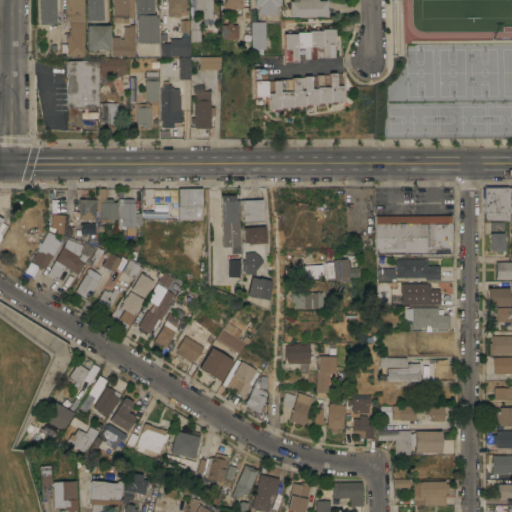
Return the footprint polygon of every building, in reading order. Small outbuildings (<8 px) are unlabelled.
[(55,0),(55,21),(55,24),(39,24),(39,21),(38,21),(38,0),(55,0)] [(82,0),(83,57),(74,57),(74,54),(65,54),(65,51),(60,52),(60,42),(65,42),(65,34),(69,34),(69,32),(68,32),(68,29),(69,29),(69,23),(68,23),(68,20),(64,20),(64,0),(82,0)] [(101,0),(102,19),(86,20),(85,0),(101,0)] [(132,0),(133,17),(120,17),(120,22),(112,22),(112,14),(112,0),(132,0)] [(152,0),(152,15),(154,15),(154,18),(155,18),(156,43),(136,43),(136,15),(134,15),(134,0),(152,0)] [(185,0),(185,3),(184,3),(184,9),(187,9),(187,15),(179,15),(179,16),(167,16),(167,3),(166,3),(166,0),(185,0)] [(211,0),(211,24),(203,24),(203,19),(201,19),(201,9),(194,9),(194,0),(211,0)] [(242,0),(242,8),(225,8),(225,0),(242,0)] [(280,0),(280,5),(276,5),(276,14),(259,14),(259,5),(254,5),(254,0),(280,0)] [(287,16),(287,1),(298,1),(298,0),(326,0),(326,16),(287,16)] [(199,41),(189,41),(189,19),(199,19),(199,41)] [(237,39),(223,38),(224,24),(227,24),(227,22),(231,22),(231,25),(237,25),(237,39)] [(264,49),(261,49),(261,54),(250,55),(250,22),(263,22),(264,49)] [(85,25),(108,25),(108,50),(106,50),(106,51),(90,51),(90,50),(85,50),(85,25)] [(133,55),(110,55),(110,36),(119,37),(119,39),(122,39),(122,26),(128,26),(128,25),(133,25),(133,55)] [(283,33),(287,33),(287,30),(296,30),(296,29),(305,29),(305,32),(308,32),(308,28),(317,27),(317,30),(320,30),(320,26),(329,26),(329,29),(333,29),(333,57),(315,57),(315,58),(303,58),(303,60),(296,60),(296,61),(290,62),(290,49),(284,49),(283,33)] [(159,56),(159,43),(169,43),(169,38),(180,38),(180,37),(188,37),(188,56),(159,56)] [(177,57),(189,57),(189,56),(219,55),(219,68),(198,69),(198,63),(188,63),(189,79),(177,79),(177,57)] [(124,58),(124,73),(128,73),(128,90),(119,90),(118,74),(98,74),(98,58),(124,58)] [(66,60),(96,60),(97,106),(66,106),(66,60)] [(265,96),(262,96),(262,99),(253,99),(253,68),(266,68),(266,80),(278,80),(278,79),(290,79),(290,77),(302,77),(302,76),(315,76),(315,74),(327,74),(327,73),(339,73),(339,101),(336,101),(336,104),(327,104),(327,103),(324,103),(324,105),(315,105),(315,104),(311,104),(311,107),(302,107),(302,106),(299,106),(299,108),(290,108),(290,107),(287,107),(287,110),(278,110),(278,111),(269,112),(269,109),(266,109),(265,96)] [(143,80),(144,80),(144,71),(156,71),(156,80),(157,80),(157,104),(150,104),(150,100),(143,100),(143,80)] [(160,84),(169,84),(169,87),(171,87),(171,88),(177,89),(177,97),(178,97),(178,110),(179,110),(178,123),(171,123),(171,127),(160,127),(160,120),(157,120),(158,88),(160,88),(160,84)] [(209,107),(213,107),(213,115),(209,115),(209,128),(193,128),(193,123),(189,123),(189,117),(193,117),(193,94),(195,94),(195,91),(209,91),(209,107)] [(114,103),(114,127),(97,127),(98,102),(114,103)] [(134,103),(146,103),(149,105),(149,107),(148,107),(148,127),(140,127),(140,124),(134,124),(134,103)] [(508,220),(484,220),(484,187),(509,187),(508,220)] [(116,219),(109,219),(109,231),(97,231),(97,221),(100,221),(100,219),(99,219),(99,212),(96,212),(96,199),(97,199),(97,188),(105,188),(105,199),(112,199),(112,202),(116,202),(116,219)] [(201,219),(178,219),(177,189),(200,188),(201,219)] [(220,197),(233,197),(233,200),(237,200),(237,246),(220,246),(220,197)] [(94,219),(95,219),(94,233),(80,233),(80,224),(78,224),(78,219),(78,198),(94,199),(94,219)] [(118,202),(119,202),(119,198),(123,198),(123,199),(134,199),(133,202),(134,202),(134,213),(141,213),(141,225),(134,225),(134,227),(133,235),(125,235),(125,225),(117,225),(118,202)] [(238,200),(261,199),(262,221),(239,222),(238,200)] [(65,234),(65,233),(57,232),(57,233),(47,230),(48,216),(50,216),(50,214),(68,215),(67,226),(76,227),(76,232),(73,233),(73,235),(65,234)] [(450,215),(451,253),(374,254),(374,215),(450,215)] [(489,233),(490,233),(490,221),(503,222),(503,251),(498,251),(498,252),(494,252),(494,251),(489,251),(489,233)] [(262,226),(263,243),(245,244),(245,242),(241,242),(240,227),(262,226)] [(44,269),(42,267),(41,269),(38,268),(39,266),(31,261),(37,250),(36,249),(38,246),(39,247),(47,233),(61,241),(44,269)] [(73,233),(97,234),(97,245),(73,238),(73,233)] [(64,246),(66,241),(58,239),(60,234),(68,237),(67,239),(95,248),(90,256),(81,251),(80,253),(87,258),(77,274),(65,266),(56,280),(47,274),(64,246)] [(94,266),(88,262),(97,248),(104,250),(94,266)] [(112,272),(101,266),(105,258),(101,256),(104,250),(106,251),(107,251),(120,259),(112,272)] [(240,273),(240,271),(238,271),(238,260),(240,260),(240,252),(250,251),(258,261),(251,266),(250,274),(240,273)] [(235,260),(223,259),(222,277),(234,277),(235,260)] [(328,260),(343,259),(343,260),(346,261),(346,267),(355,267),(356,276),(330,277),(328,260)] [(427,259),(427,265),(439,265),(439,279),(425,279),(425,277),(396,277),(396,259),(427,259)] [(129,260),(141,267),(134,278),(122,271),(129,260)] [(511,261),(511,279),(496,279),(495,262),(511,261)] [(294,279),(316,278),(315,265),(294,265),(294,279)] [(101,275),(97,281),(98,282),(89,296),(87,295),(85,298),(75,291),(87,271),(86,271),(88,268),(101,275)] [(395,281),(376,281),(376,268),(395,268),(395,281)] [(163,271),(173,278),(166,288),(157,281),(163,271)] [(210,272),(214,273),(214,281),(219,282),(219,280),(226,281),(226,282),(232,283),(232,297),(225,295),(225,294),(217,293),(217,291),(209,288),(211,280),(210,272)] [(141,273),(154,281),(144,297),(140,294),(139,297),(143,299),(133,313),(136,315),(129,325),(118,319),(124,309),(120,306),(141,273)] [(246,277),(254,279),(254,277),(265,280),(267,284),(263,300),(250,297),(242,295),(246,277)] [(401,304),(401,292),(399,292),(399,283),(427,283),(427,285),(429,285),(429,289),(439,289),(439,304),(401,304)] [(107,311),(95,304),(104,290),(108,292),(109,290),(112,292),(114,288),(119,291),(107,311)] [(509,288),(509,296),(511,296),(511,304),(509,304),(509,305),(486,305),(486,288),(509,288)] [(160,320),(158,319),(155,323),(157,324),(154,328),(153,327),(147,336),(137,329),(138,327),(137,326),(147,310),(150,311),(151,308),(153,310),(156,306),(156,307),(161,300),(160,299),(164,292),(164,293),(166,290),(175,295),(160,320)] [(285,293),(316,292),(316,308),(288,308),(288,302),(285,302),(285,293)] [(437,307),(437,309),(443,309),(443,314),(449,314),(449,328),(436,328),(429,328),(429,325),(422,325),(422,327),(420,327),(420,330),(404,330),(404,308),(411,308),(411,307),(437,307)] [(511,307),(511,325),(508,326),(508,321),(496,321),(496,307),(511,307)] [(169,314),(185,324),(182,329),(178,326),(165,347),(153,340),(169,314)] [(214,340),(221,328),(245,343),(238,355),(214,340)] [(189,329),(211,343),(204,353),(200,351),(192,364),(174,352),(189,329)] [(511,336),(511,353),(493,353),(493,354),(489,354),(489,342),(491,342),(491,335),(494,335),(494,336),(511,336)] [(306,363),(284,363),(284,357),(281,357),(281,346),(284,344),(291,344),(291,343),(296,343),(296,344),(306,344),(306,363)] [(211,347),(232,360),(220,381),(198,368),(211,347)] [(332,356),(332,371),(326,371),(325,392),(313,392),(314,370),(315,370),(315,355),(332,356)] [(376,366),(376,357),(380,357),(380,356),(383,356),(383,357),(403,357),(403,367),(376,366)] [(511,357),(511,373),(493,374),(493,357),(511,357)] [(236,359),(258,372),(243,397),(221,384),(236,359)] [(404,368),(404,363),(411,363),(411,359),(420,359),(420,381),(383,381),(383,375),(384,375),(384,368),(404,368)] [(440,371),(440,379),(433,379),(433,359),(446,359),(446,371),(440,371)] [(77,388),(73,385),(76,381),(68,376),(77,363),(88,370),(77,388)] [(85,398),(94,401),(104,379),(96,375),(85,398)] [(106,385),(114,390),(112,394),(118,397),(107,415),(106,417),(97,411),(98,410),(93,407),(106,385)] [(267,392),(264,397),(265,398),(257,412),(249,408),(250,407),(244,405),(245,402),(253,385),(267,392)] [(511,398),(493,398),(494,387),(508,387),(508,385),(511,385),(511,398)] [(279,403),(290,406),(293,395),(283,392),(279,403)] [(302,424),(288,420),(297,392),(311,397),(302,424)] [(366,412),(357,412),(357,410),(350,410),(350,405),(346,405),(346,398),(349,398),(349,394),(367,395),(366,412)] [(124,397),(133,402),(127,412),(130,413),(134,415),(134,416),(136,417),(127,431),(109,420),(124,397)] [(73,412),(63,430),(47,421),(46,423),(41,419),(52,400),(73,412)] [(328,403),(344,404),(342,428),(337,428),(337,432),(329,432),(330,427),(326,427),(328,403)] [(412,406),(412,420),(390,419),(390,412),(391,412),(391,405),(412,406)] [(443,421),(429,421),(429,414),(425,414),(425,406),(443,406),(443,421)] [(511,407),(511,425),(499,425),(500,422),(496,422),(496,411),(499,411),(499,407),(511,407)] [(322,424),(313,424),(313,409),(322,409),(322,424)] [(372,438),(360,437),(360,434),(358,434),(358,433),(353,433),(353,430),(352,430),(352,418),(358,419),(359,415),(366,415),(366,422),(370,422),(370,421),(373,422),(372,438)] [(124,433),(114,449),(97,438),(104,428),(108,423),(124,433)] [(143,423),(151,425),(151,426),(158,428),(166,430),(165,433),(167,434),(164,443),(162,442),(159,452),(144,447),(143,451),(136,449),(137,446),(136,446),(143,423)] [(84,433),(83,435),(88,438),(87,440),(91,442),(85,452),(77,448),(76,449),(65,443),(71,433),(73,435),(76,428),(84,433)] [(170,452),(165,451),(170,429),(185,433),(186,429),(200,433),(194,458),(170,452)] [(408,430),(408,433),(413,433),(413,431),(439,431),(440,452),(413,452),(413,445),(408,446),(408,454),(392,454),(392,440),(376,440),(376,430),(408,430)] [(511,431),(511,447),(496,447),(496,444),(492,444),(492,435),(496,435),(496,431),(511,431)] [(221,482),(220,482),(219,485),(215,484),(215,480),(206,478),(206,477),(204,476),(209,457),(211,458),(211,456),(214,457),(215,453),(227,456),(221,482)] [(511,455),(511,473),(494,474),(494,473),(491,473),(491,456),(511,455)] [(422,479),(422,464),(427,464),(427,459),(451,458),(451,479),(422,479)] [(257,470),(249,488),(246,494),(243,493),(242,496),(240,495),(239,498),(231,495),(244,464),(257,470)] [(40,488),(39,465),(49,465),(50,487),(45,487),(47,499),(41,499),(40,488)] [(142,489),(143,489),(142,493),(122,489),(122,487),(121,486),(122,484),(123,484),(124,478),(123,478),(124,472),(129,473),(130,473),(140,475),(140,479),(144,480),(142,489)] [(276,478),(273,487),(272,487),(269,501),(270,501),(268,511),(251,507),(260,474),(276,478)] [(407,488),(407,479),(392,479),(391,487),(407,488)] [(76,510),(74,510),(74,511),(58,511),(58,510),(63,510),(63,506),(53,507),(51,482),(74,480),(76,510)] [(114,483),(115,480),(120,481),(119,489),(115,506),(106,506),(106,511),(89,511),(90,503),(87,503),(88,480),(114,483)] [(497,484),(507,484),(507,481),(511,480),(511,497),(497,497),(497,484)] [(415,482),(415,481),(418,481),(421,481),(445,481),(445,483),(448,483),(448,493),(445,493),(445,505),(423,505),(423,499),(418,499),(418,504),(414,504),(414,499),(413,499),(413,482),(415,482)] [(292,483),(300,484),(301,482),(309,484),(306,500),(305,500),(303,511),(297,511),(287,510),(292,483)] [(361,482),(361,505),(349,505),(349,497),(336,497),(332,497),(331,482),(361,482)] [(208,511),(209,511),(193,506),(195,500),(189,498),(184,511),(208,511)] [(329,500),(329,511),(315,511),(316,500),(329,500)] [(132,505),(131,508),(134,509),(133,511),(120,511),(123,503),(132,505)]
